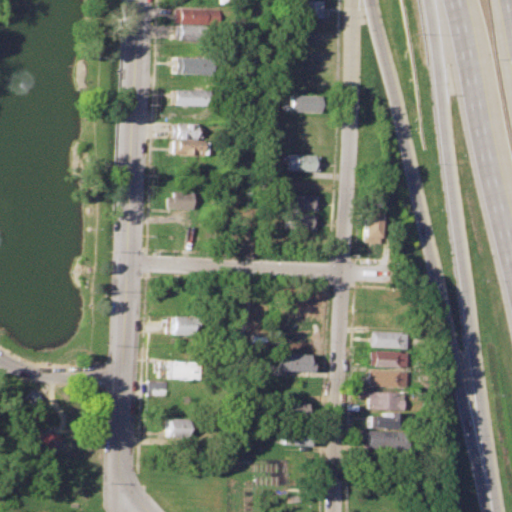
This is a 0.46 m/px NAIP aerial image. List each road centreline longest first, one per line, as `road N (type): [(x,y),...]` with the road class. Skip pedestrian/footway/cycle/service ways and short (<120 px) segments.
road 1 (tertiary): [(366,0),(492,486)]
road 2 (motorway): [(435,0),(440,100),(492,486)]
road 3 (residential): [(137,0),(120,475)]
road 4 (residential): [(354,0),(340,272)]
road 5 (residential): [(128,262),(394,275)]
road 6 (motorway): [(447,0),(511,253)]
road 7 (residential): [(330,511),(340,272)]
road 8 (residential): [(0,361),(52,376),(124,375)]
